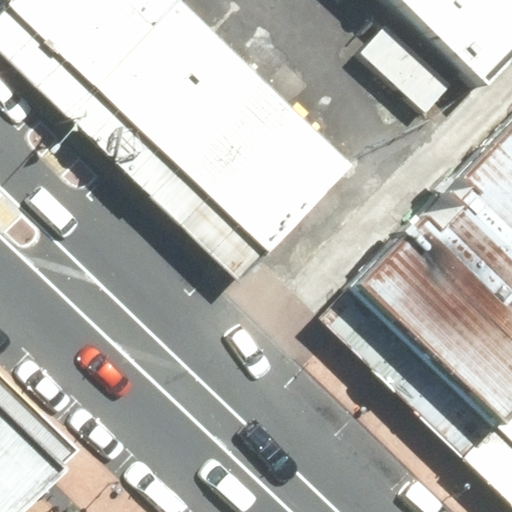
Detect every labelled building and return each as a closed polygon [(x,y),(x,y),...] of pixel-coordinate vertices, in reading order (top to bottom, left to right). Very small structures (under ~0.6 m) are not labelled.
[(0,0),(0,33),(41,73),(114,0),(0,0)] [(350,159),(173,0),(114,0),(41,73),(249,261),(350,159)] [(511,0),(370,0),(444,71),(511,1),(511,0)] [(375,26),(346,56),(411,119),(441,89),(375,26)] [(511,91),(317,288),(511,479),(511,91)] [(0,399),(0,511),(59,454),(0,399)]
